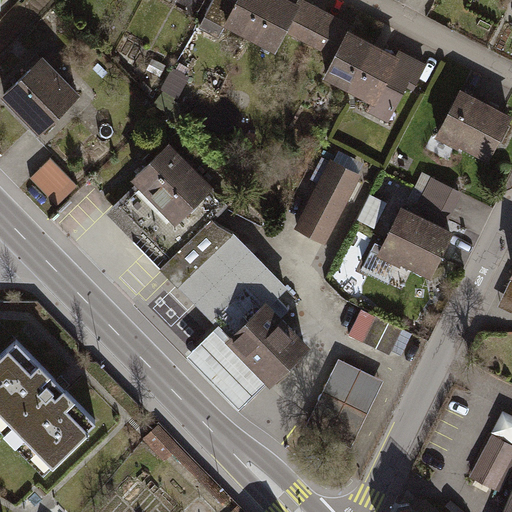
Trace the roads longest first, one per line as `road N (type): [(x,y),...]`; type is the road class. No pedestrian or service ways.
road 1 (secondary): [(298,511),(22,239)]
road 2 (residential): [(511,220),(361,511)]
road 3 (residential): [(373,0),(511,71)]
